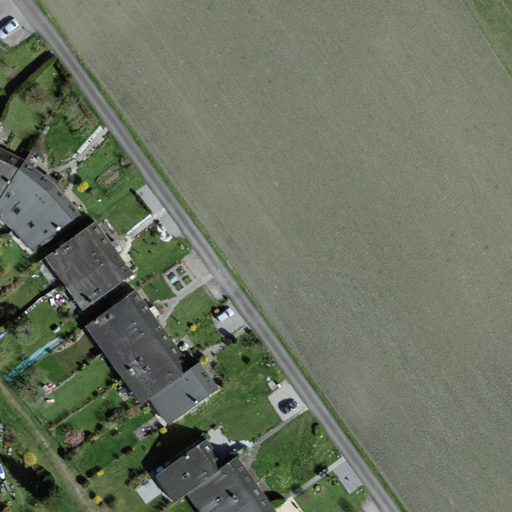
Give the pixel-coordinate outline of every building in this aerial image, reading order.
[(0,197),(24,161),(0,148),(0,197)] [(0,197),(0,216),(16,229),(55,184),(24,161),(0,197)] [(33,249),(79,213),(55,184),(16,229),(33,249)] [(93,225),(47,260),(65,284),(111,249),(93,225)] [(83,308),(129,273),(111,249),(65,284),(83,308)] [(136,295),(90,327),(107,352),(154,320),(136,295)] [(171,345),(154,320),(107,352),(125,378),(171,345)] [(125,378),(143,403),(153,396),(189,371),(171,345),(125,378)] [(199,364),(189,371),(153,396),(170,421),(216,388),(199,364)] [(177,501),(189,492),(225,467),(207,442),(159,476),(177,501)] [(225,467),(189,492),(203,511),(215,511),(255,484),(237,458),(225,467)] [(269,511),(274,509),(255,484),(215,511),(269,511)]
